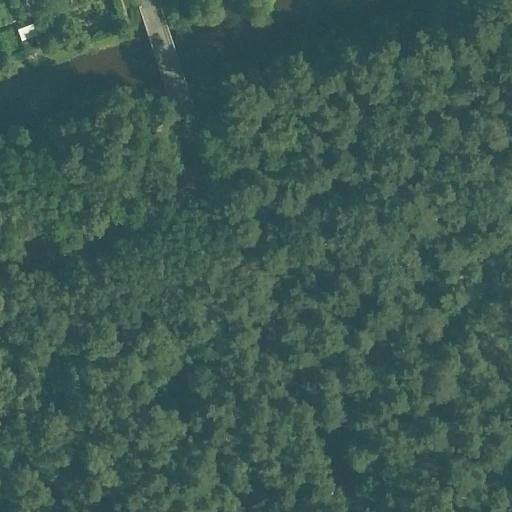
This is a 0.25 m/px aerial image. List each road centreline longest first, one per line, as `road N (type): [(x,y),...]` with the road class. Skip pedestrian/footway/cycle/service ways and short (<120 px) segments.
road 1 (unclassified): [(0,249),(188,207),(181,110),(147,0)]
road 2 (track): [(188,207),(221,298),(364,511)]
road 3 (track): [(511,206),(390,215),(221,298)]
